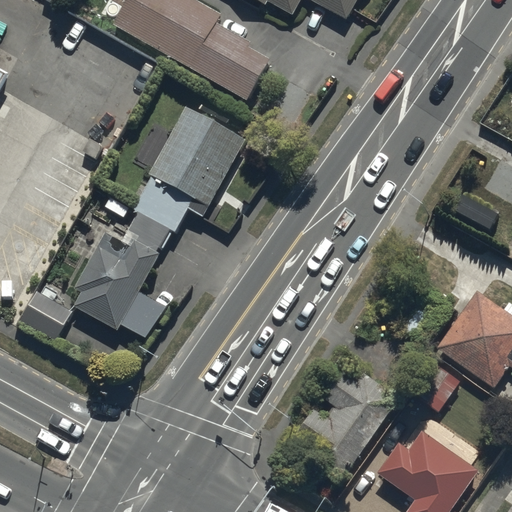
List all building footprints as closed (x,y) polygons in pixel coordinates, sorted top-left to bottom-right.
[(222,23),(181,0),(130,0),(112,32),(252,114),(277,71),(248,54),(250,50),(217,31),(222,23)] [(365,3),(366,0),(238,0),(265,14),(268,9),(294,22),(304,4),(347,27),(361,1),(365,3)] [(247,149),(188,116),(149,184),(153,186),(135,218),(138,220),(121,251),(107,243),(77,297),(84,302),(75,317),(118,341),(122,334),(149,349),(168,316),(141,301),(162,264),(158,261),(171,238),(176,241),(189,217),(204,226),(247,149)] [(450,214),(489,236),(498,221),(458,198),(450,214)] [(511,320),(479,297),(437,355),(493,396),(510,373),(511,375),(511,320)] [(445,316),(425,303),(403,339),(423,352),(445,316)] [(315,472),(341,490),(401,408),(351,372),(324,408),(335,416),(327,427),(316,419),(301,441),(325,458),(315,472)] [(438,372),(395,428),(413,443),(434,415),(439,418),(461,389),(438,372)] [(400,453),(379,481),(417,508),(413,511),(457,511),(481,478),(476,475),(487,460),(442,428),(429,446),(423,442),(411,460),(400,453)]
